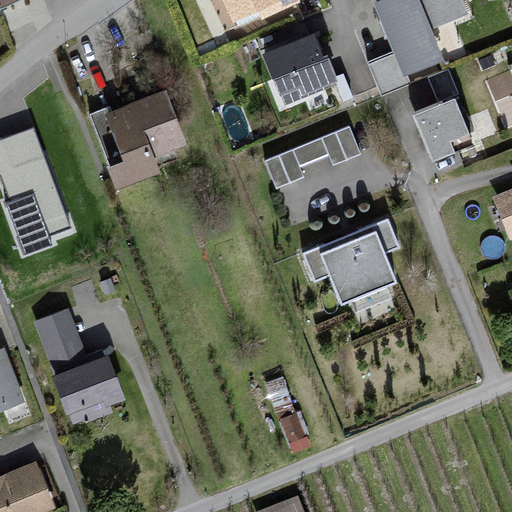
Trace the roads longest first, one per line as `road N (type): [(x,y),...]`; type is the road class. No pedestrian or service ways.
road 1 (residential): [(511,388),(202,511)]
road 2 (residential): [(0,80),(104,0)]
